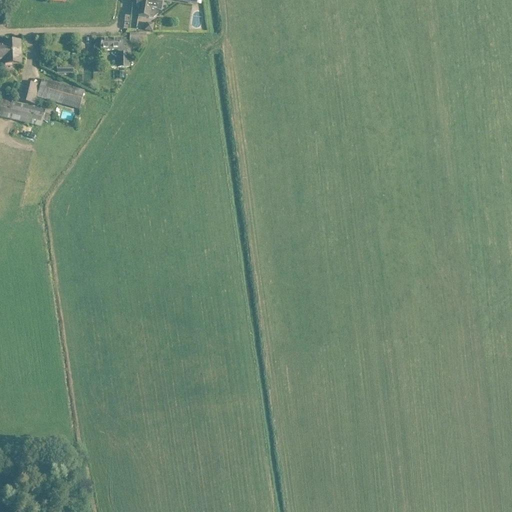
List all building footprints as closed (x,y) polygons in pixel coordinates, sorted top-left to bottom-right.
[(150,18),(154,19),(158,16),(158,12),(160,12),(162,0),(161,0),(137,0),(136,7),(139,8),(138,17),(150,19),(150,18)] [(146,35),(140,35),(130,35),(129,42),(139,43),(146,43),(146,35)] [(126,54),(126,50),(126,40),(93,40),(94,57),(103,56),(103,51),(118,51),(118,56),(118,69),(130,69),(130,54),(126,54)] [(21,65),(20,43),(3,44),(4,63),(4,66),(11,65),(21,65)] [(57,74),(73,74),(73,65),(57,65),(57,74)] [(42,80),(39,90),(37,97),(80,109),(84,93),(42,80)] [(22,83),(20,93),(18,100),(34,104),(38,87),(22,83)] [(52,114),(45,112),(3,101),(0,112),(0,116),(41,127),(43,122),(50,123),(52,114)]
